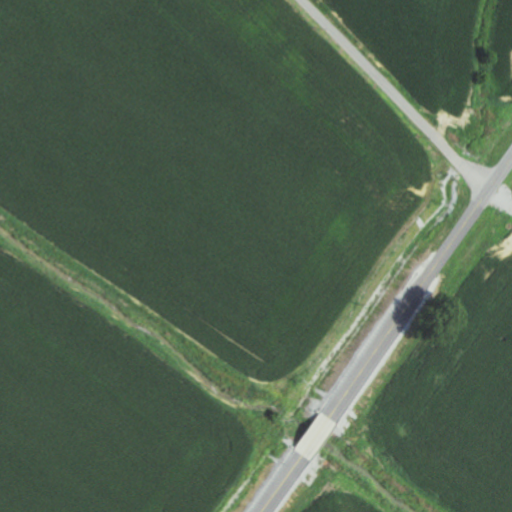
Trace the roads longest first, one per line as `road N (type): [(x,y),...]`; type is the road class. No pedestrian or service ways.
road 1 (secondary): [(260,511),(511,156)]
road 2 (residential): [(485,195),(299,0)]
